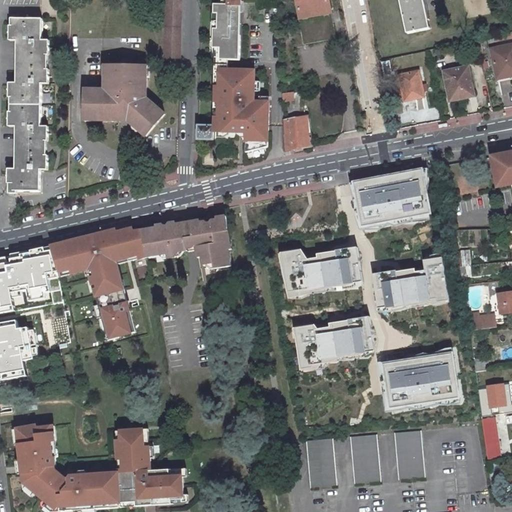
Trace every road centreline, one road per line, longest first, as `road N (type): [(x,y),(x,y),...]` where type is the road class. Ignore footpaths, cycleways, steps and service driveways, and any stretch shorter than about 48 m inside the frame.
road 1 (unknown): [(187,144),(106,157),(84,145),(85,44),(134,45),(138,63)]
road 2 (secondary): [(189,193),(381,152)]
road 3 (secondary): [(0,239),(189,193)]
road 4 (residential): [(192,0),(189,193)]
road 5 (residential): [(352,0),(381,152)]
road 6 (secondary): [(381,152),(511,129)]
